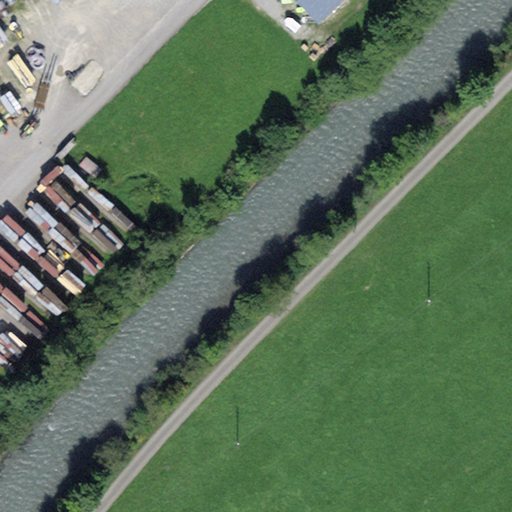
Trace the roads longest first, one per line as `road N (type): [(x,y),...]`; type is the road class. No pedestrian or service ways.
road 1 (residential): [(511,80),(205,388),(98,511)]
road 2 (unknown): [(0,185),(110,62),(178,0)]
